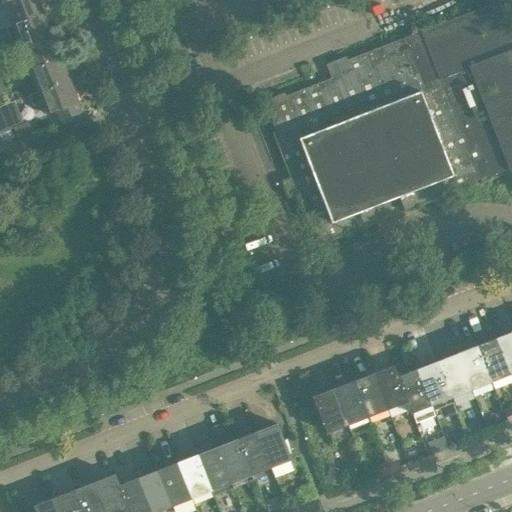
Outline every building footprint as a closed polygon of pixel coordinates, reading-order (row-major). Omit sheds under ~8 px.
[(43,12),(38,0),(8,0),(3,2),(12,24),(43,12)] [(356,0),(186,0),(285,251),(433,194),(356,0)] [(52,35),(43,12),(12,24),(21,47),(52,35)] [(60,57),(52,35),(21,47),(30,69),(60,57)] [(30,69),(38,92),(69,80),(60,57),(30,69)] [(5,79),(0,81),(0,94),(9,91),(5,79)] [(80,113),(77,103),(78,103),(69,80),(38,92),(30,95),(31,99),(33,105),(39,103),(39,102),(42,101),(47,115),(57,111),(61,120),(80,113)] [(14,102),(0,107),(0,133),(23,124),(14,102)] [(0,136),(2,143),(4,142),(13,138),(10,131),(0,134),(0,136)] [(511,331),(497,338),(511,377),(511,331)] [(511,377),(497,338),(476,346),(492,387),(511,379),(511,377)] [(476,346),(457,354),(473,395),(492,387),(476,346)] [(457,354),(437,362),(453,403),(473,395),(457,354)] [(437,362),(417,369),(433,410),(453,403),(437,362)] [(391,415),(409,408),(397,377),(393,365),(374,373),(391,415)] [(397,377),(409,408),(418,429),(438,421),(433,410),(417,369),(397,377)] [(374,373),(353,381),(370,423),(391,415),(374,373)] [(353,381),(334,389),(350,431),(370,423),(353,381)] [(330,439),(350,431),(334,389),(314,397),(330,439)] [(277,424),(256,432),(272,473),(293,465),(277,424)] [(256,432),(236,440),(252,480),(272,473),(256,432)] [(236,440),(216,448),(232,488),(252,480),(236,440)] [(216,448),(196,456),(212,496),(232,488),(216,448)] [(196,456),(176,463),(192,503),(212,496),(196,456)] [(176,463),(157,471),(173,511),(192,503),(176,463)] [(157,471),(137,478),(150,511),(169,511),(173,511),(157,471)] [(104,511),(128,511),(119,486),(119,485),(115,475),(93,483),(104,511)] [(150,511),(137,478),(119,485),(119,486),(128,511),(150,511)] [(104,511),(93,483),(74,491),(82,511),(104,511)] [(82,511),(74,491),(54,498),(59,511),(82,511)] [(36,511),(59,511),(54,498),(34,506),(36,511)]
